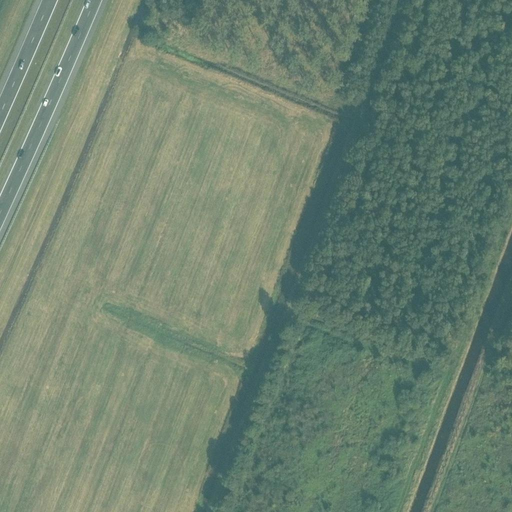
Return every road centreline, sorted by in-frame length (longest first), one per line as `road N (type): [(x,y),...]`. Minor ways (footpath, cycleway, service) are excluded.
road 1 (motorway): [(0,211),(93,0)]
road 2 (motorway): [(48,0),(0,114)]
